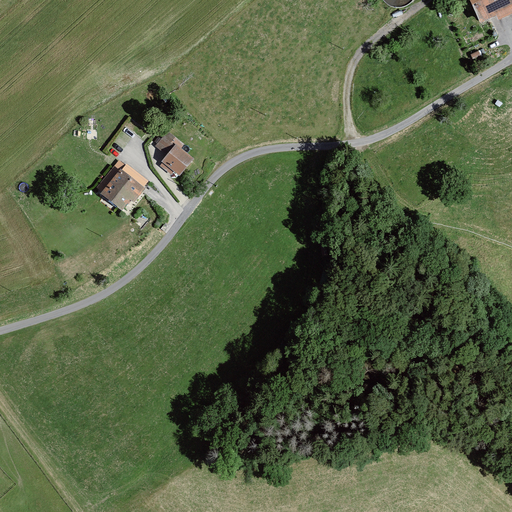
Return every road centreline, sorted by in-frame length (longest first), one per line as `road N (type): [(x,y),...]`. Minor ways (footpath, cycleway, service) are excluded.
road 1 (residential): [(0,331),(112,291),(167,240),(223,169),(252,153),(355,146),(511,62)]
road 2 (track): [(355,146),(349,103),(357,59),(424,0)]
